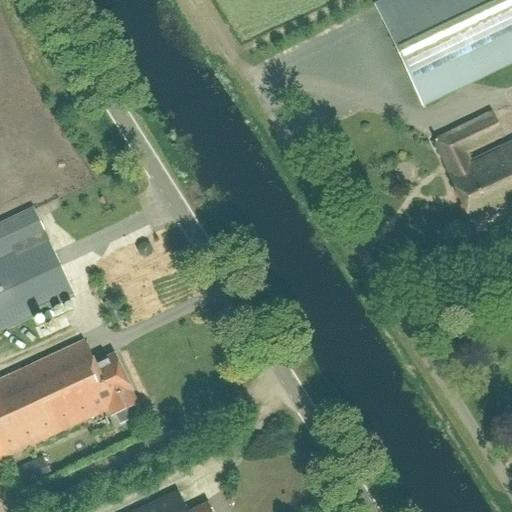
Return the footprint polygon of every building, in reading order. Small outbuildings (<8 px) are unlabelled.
[(511,66),(511,0),(384,0),(369,7),(419,111),(511,66)] [(502,135),(491,112),(434,141),(450,174),(448,175),(475,231),(511,213),(511,143),(470,164),(465,153),(502,135)] [(0,330),(73,296),(32,208),(0,223),(0,330)] [(94,365),(84,342),(0,381),(0,460),(109,410),(111,416),(135,404),(113,356),(94,365)] [(193,511),(186,511),(177,492),(134,511),(209,511),(206,506),(193,511)]
